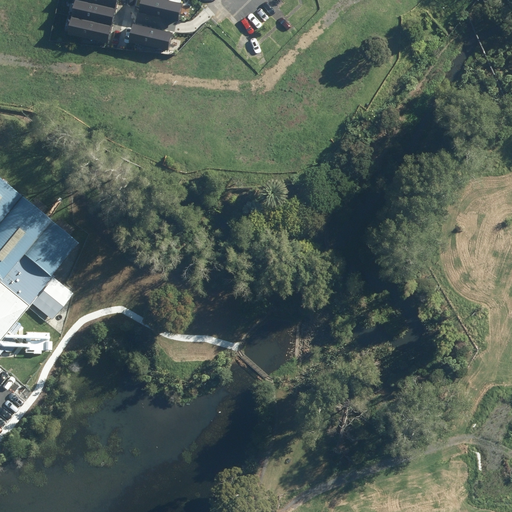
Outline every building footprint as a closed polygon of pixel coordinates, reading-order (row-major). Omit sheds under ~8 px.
[(49,0),(19,0),(18,10),(24,12),(19,34),(41,39),(49,0)] [(92,0),(78,0),(75,14),(115,23),(119,6),(92,0)] [(181,18),(184,2),(175,0),(143,0),(141,9),(181,18)] [(395,0),(406,10),(407,9),(413,15),(414,13),(420,19),(425,14),(410,0),(395,0)] [(75,14),(71,32),(111,41),(115,23),(75,14)] [(171,46),(175,29),(136,20),(132,37),(171,46)] [(346,35),(329,56),(366,87),(383,66),(346,35)] [(17,42),(0,39),(0,73),(31,76),(34,49),(16,47),(17,42)] [(210,53),(201,49),(183,88),(206,98),(223,59),(217,56),(220,48),(213,45),(210,53)] [(119,49),(98,47),(97,58),(117,61),(119,49)] [(78,62),(50,60),(48,106),(76,108),(78,62)] [(351,82),(334,66),(327,73),(344,90),(351,82)] [(314,77),(290,68),(281,93),(323,109),(332,84),(324,81),(326,77),(315,73),(314,77)] [(84,86),(82,113),(128,117),(130,90),(84,86)] [(190,95),(171,86),(165,99),(184,108),(190,95)] [(153,98),(146,90),(131,103),(139,111),(153,98)] [(307,112),(289,102),(284,111),(301,121),(307,112)] [(187,129),(165,118),(167,114),(158,109),(156,113),(148,109),(137,131),(176,151),(180,141),(194,148),(203,130),(190,123),(187,129)] [(229,116),(219,111),(209,130),(219,135),(229,116)] [(273,129),(226,124),(224,152),(271,156),(273,129)] [(0,342),(33,303),(54,321),(75,296),(53,278),(77,248),(0,184),(0,342)]
